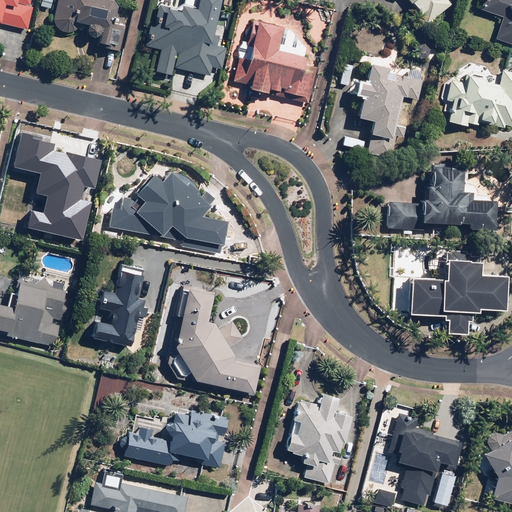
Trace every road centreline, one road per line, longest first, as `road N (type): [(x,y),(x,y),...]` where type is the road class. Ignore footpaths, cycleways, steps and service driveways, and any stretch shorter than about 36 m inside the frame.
road 1 (residential): [(183,128),(243,131),(294,149),(315,181),(318,282)]
road 2 (residential): [(318,282),(282,250),(268,206),(240,172),(183,128)]
road 3 (residential): [(486,371),(406,363),(364,345),(318,282)]
road 4 (residential): [(183,128),(0,84)]
